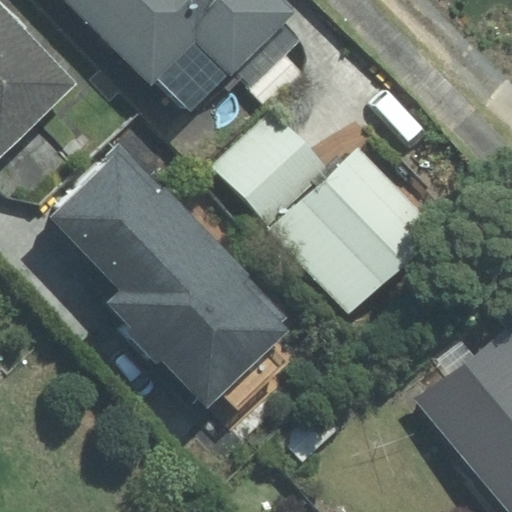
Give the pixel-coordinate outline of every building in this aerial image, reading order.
[(45,0),(173,121),(273,17),(257,0),(45,0)] [(0,22),(0,139),(63,87),(0,22)] [(328,320),(421,235),(342,149),(314,174),(262,117),(197,176),(328,320)] [(185,411),(260,340),(218,287),(225,276),(105,145),(22,220),(92,296),(85,308),(185,411)] [(511,511),(511,354),(492,330),(397,404),(483,511),(511,511)] [(333,430),(307,405),(269,443),(295,469),(333,430)]
